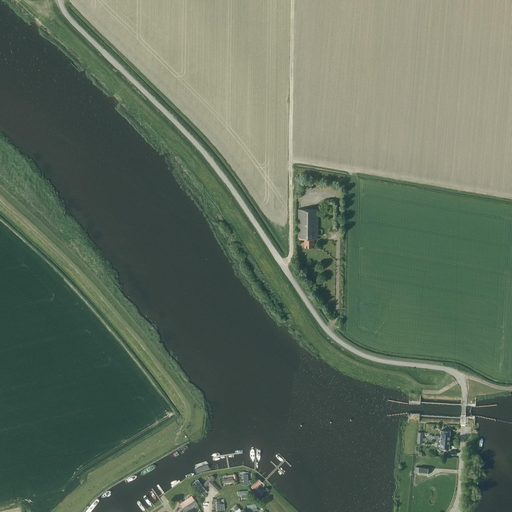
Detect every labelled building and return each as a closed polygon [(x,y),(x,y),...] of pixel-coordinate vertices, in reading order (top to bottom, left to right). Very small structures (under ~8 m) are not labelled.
[(298,239),(304,239),(304,248),(314,248),(314,243),(314,240),(318,240),(318,209),(298,209),(298,239)] [(435,438),(450,439),(450,431),(441,430),(441,437),(439,437),(439,436),(435,436),(432,436),(432,435),(428,435),(428,439),(434,439),(435,438)] [(449,448),(450,439),(435,438),(434,439),(434,441),(437,441),(437,447),(449,448)] [(212,475),(203,484),(206,487),(209,484),(217,492),(220,489),(212,481),(215,478),(212,475)] [(202,491),(205,489),(198,478),(194,480),(202,491)] [(259,496),(262,493),(256,487),(262,482),(259,479),(251,486),(259,496)] [(191,495),(183,501),(181,499),(178,501),(180,504),(185,511),(186,511),(197,504),(191,495)] [(247,505),(248,511),(261,509),(259,502),(247,505)]
